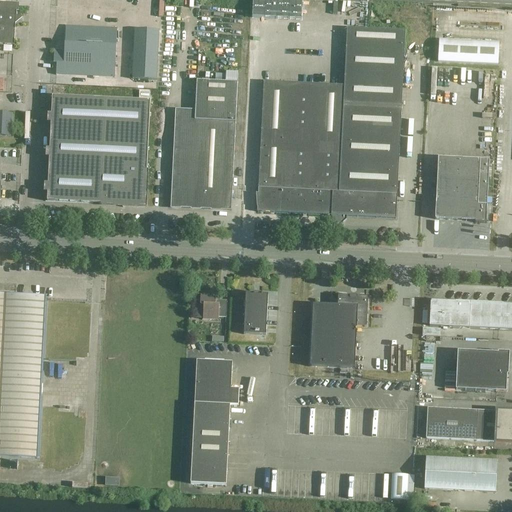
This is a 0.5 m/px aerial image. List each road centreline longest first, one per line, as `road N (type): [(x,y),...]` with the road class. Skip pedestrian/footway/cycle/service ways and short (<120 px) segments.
road 1 (tertiary): [(511,266),(28,242)]
road 2 (unclassified): [(28,242),(38,0)]
